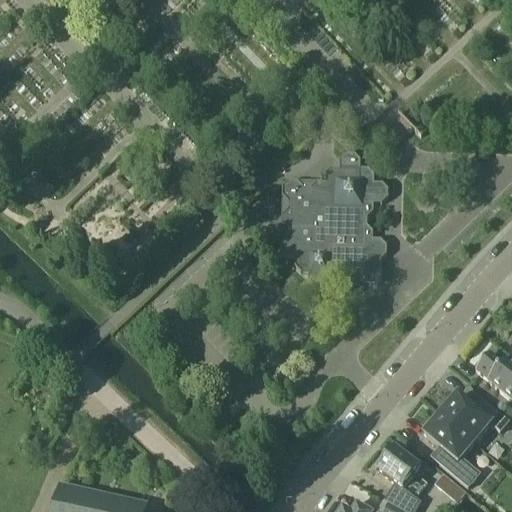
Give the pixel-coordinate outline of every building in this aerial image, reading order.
[(266,234),(266,241),(272,247),(280,247),(280,257),(286,263),(294,263),(294,271),(300,277),(308,278),(308,285),(313,291),(322,292),(328,286),(336,286),(341,292),(351,293),(357,286),(357,278),(365,279),(372,273),(372,265),(380,265),(386,259),(386,250),(380,244),(372,244),(372,236),(367,230),(367,221),(373,216),(373,207),(381,207),(387,203),(387,193),(381,188),(373,188),(373,179),(370,175),(368,173),(360,173),(360,165),(354,159),(345,159),(338,165),(338,172),(331,172),(324,178),(324,186),(316,186),(310,192),(302,192),(296,186),(288,186),(284,189),(281,192),(281,200),(287,206),(287,213),(281,219),(280,228),(272,228),(266,234)] [(489,357),(475,374),(487,384),(487,385),(511,406),(511,370),(505,364),(501,368),(489,357)] [(508,426),(487,408),(483,413),(477,408),(472,412),(457,399),(451,406),(448,404),(437,417),(474,448),(490,429),(499,437),(508,426)] [(461,463),(474,448),(437,417),(426,430),(429,432),(423,439),(439,452),(435,457),(437,459),(433,464),(467,493),(479,479),(461,463)] [(383,461),(376,470),(379,471),(377,473),(394,487),(383,506),(394,511),(416,511),(420,507),(402,493),(421,470),(405,458),(402,462),(392,454),(385,463),(383,461)] [(441,476),(434,483),(459,504),(465,497),(441,476)] [(146,511),(147,510),(59,491),(54,511),(146,511)]
